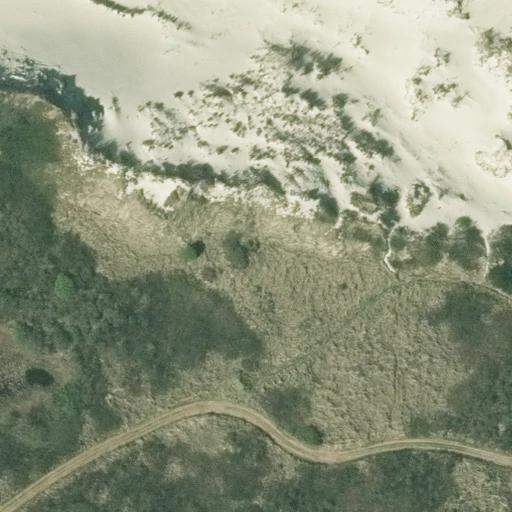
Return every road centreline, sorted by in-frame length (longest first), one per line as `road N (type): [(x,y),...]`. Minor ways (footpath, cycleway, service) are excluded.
road 1 (track): [(511,463),(455,449),(307,457),(234,406),(192,403)]
road 2 (track): [(1,511),(72,461),(192,403)]
